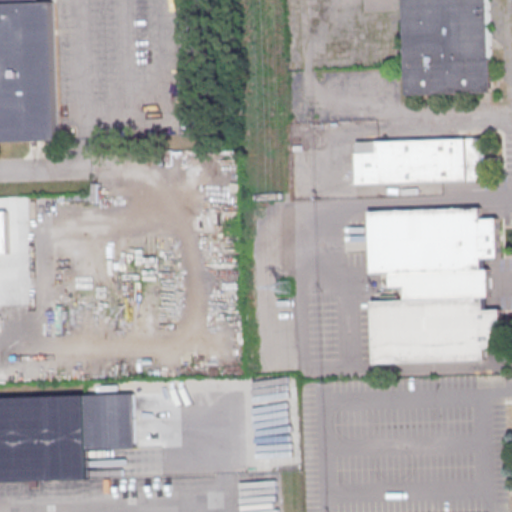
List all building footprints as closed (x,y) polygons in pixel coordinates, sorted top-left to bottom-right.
[(0,0),(34,0),(35,2),(53,1),(58,139),(0,141),(0,0)] [(403,0),(408,95),(492,92),(488,0),(403,0)] [(357,141),(357,184),(469,180),(468,138),(357,141)] [(369,210),(481,206),(481,217),(498,217),(499,258),(483,258),(483,269),(491,268),(493,296),(487,297),(487,309),(503,308),(503,348),(488,348),(488,358),(374,363),(373,301),(404,299),(404,287),(390,287),(389,272),(371,273),(369,210)] [(0,403),(88,401),(91,487),(0,490),(0,403)]
